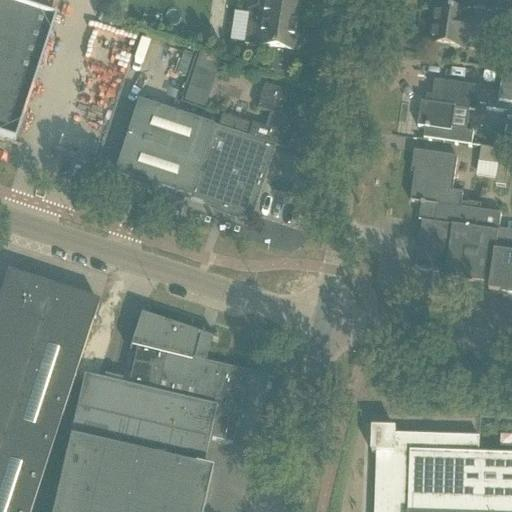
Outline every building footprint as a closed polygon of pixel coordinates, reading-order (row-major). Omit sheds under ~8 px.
[(260,0),(259,9),(248,14),(250,18),(246,48),(274,52),(271,74),(286,76),(289,54),(294,55),(294,52),(299,50),(301,40),(297,37),(302,0),(260,0)] [(430,47),(464,52),(465,51),(487,54),(491,30),(505,32),(506,27),(511,27),(511,0),(452,0),(452,2),(449,2),(447,14),(435,12),(430,47)] [(0,139),(15,145),(55,20),(0,1),(0,139)] [(174,50),(168,72),(186,77),(192,55),(174,50)] [(208,108),(217,61),(196,57),(187,104),(208,108)] [(421,105),(418,130),(425,131),(424,141),(444,144),(472,148),(474,136),(452,132),(455,111),(476,114),(476,110),(485,111),(485,114),(507,117),(507,120),(511,121),(511,73),(504,73),(500,98),(479,95),(479,90),(435,84),(431,106),(421,105)] [(311,117),(315,104),(263,87),(255,111),(270,116),(264,133),(221,119),(217,130),(275,149),(287,153),(291,141),(302,144),(302,143),(299,142),(308,116),(311,117)] [(251,222),(275,149),(217,130),(137,105),(120,158),(113,177),(177,198),(251,222)] [(508,173),(511,153),(481,149),(479,164),(499,167),(498,172),(508,173)] [(415,176),(411,205),(420,206),(420,208),(425,208),(425,207),(460,212),(461,206),(463,196),(452,194),(454,180),(455,180),(456,176),(455,176),(457,160),(414,154),(411,176),(415,176)] [(425,208),(416,271),(445,275),(445,281),(490,287),(489,295),(502,297),(502,299),(511,300),(511,238),(498,236),(501,217),(479,214),(480,208),(467,206),(467,207),(461,206),(460,212),(425,207),(425,208)] [(7,276),(0,297),(0,511),(31,511),(70,393),(98,305),(7,276)] [(123,388),(83,379),(79,398),(53,511),(202,511),(212,473),(203,470),(209,441),(232,446),(248,375),(191,361),(196,338),(198,338),(198,337),(140,318),(129,353),(130,353),(131,349),(136,350),(123,388)] [(511,511),(511,458),(479,457),(479,441),(396,438),(396,433),(379,432),(373,438),(372,456),(377,456),(375,511),(511,511)]
